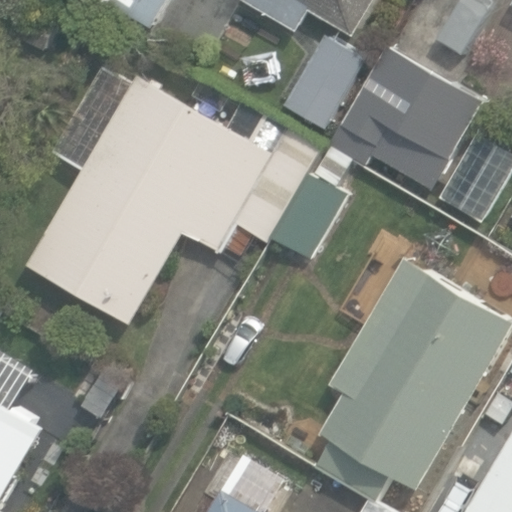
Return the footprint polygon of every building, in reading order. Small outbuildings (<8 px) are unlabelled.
[(115,0),(115,1),(158,27),(173,0),(115,0)] [(317,8),(361,34),(380,0),(255,0),(305,29),(317,8)] [(511,13),(511,12),(491,0),(475,0),(446,49),(478,69),(511,13)] [(52,48),(63,21),(29,7),(18,35),(52,48)] [(292,103),(331,126),(372,57),(334,34),(292,103)] [(378,157),(438,192),(491,100),(393,44),(337,141),(375,163),(378,157)] [(277,243),(281,237),(335,144),(252,97),(236,125),(147,74),(141,83),(112,66),(63,150),(93,167),(37,263),(139,322),(191,232),(229,254),(246,225),(277,243)] [(511,147),(483,131),(446,198),(489,222),(511,180),(511,147)] [(317,258),(354,193),(342,186),(358,158),(335,144),(281,237),(317,258)] [(425,489),(511,339),(511,314),(413,257),(339,383),(353,392),(328,434),(338,440),(322,466),(382,500),(398,473),(425,489)] [(110,419),(129,385),(88,363),(70,397),(110,419)] [(0,401),(0,511),(9,511),(0,507),(46,428),(0,401)] [(511,511),(511,446),(474,511),(475,511),(511,511)] [(470,484),(480,466),(463,456),(453,475),(470,484)] [(272,511),(230,488),(215,511),(272,511)] [(399,511),(374,498),(366,511),(399,511)]
